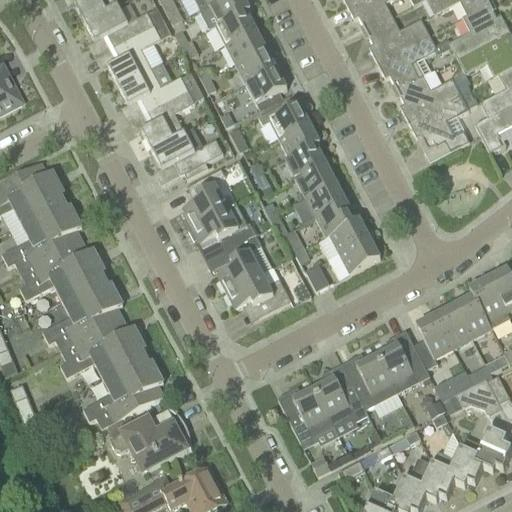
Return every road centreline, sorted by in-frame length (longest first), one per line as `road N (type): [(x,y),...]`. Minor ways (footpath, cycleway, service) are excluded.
road 1 (residential): [(434,268),(296,0)]
road 2 (residential): [(218,381),(82,117)]
road 3 (residential): [(218,381),(434,268)]
road 4 (residential): [(289,511),(218,381)]
road 5 (residential): [(82,117),(23,0)]
